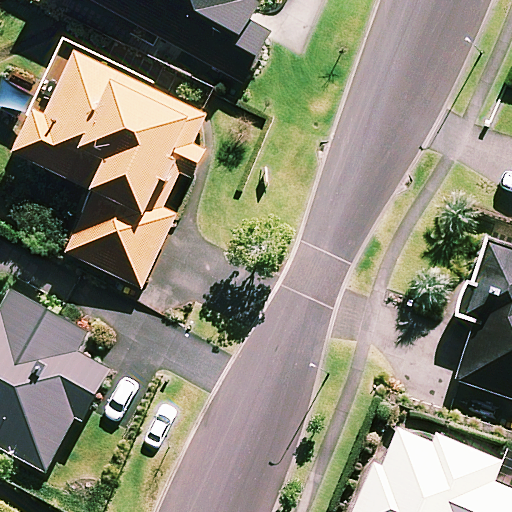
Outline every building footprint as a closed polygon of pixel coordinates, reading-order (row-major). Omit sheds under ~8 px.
[(260,0),(75,0),(251,91),(281,33),(251,17),(260,0)] [(162,214),(178,180),(196,188),(211,157),(200,152),(213,124),(69,55),(49,98),(10,79),(0,99),(0,109),(35,127),(18,162),(100,202),(72,260),(145,295),(180,222),(162,214)] [(511,269),(497,264),(479,310),(498,317),(479,368),(511,380),(511,269)] [(11,321),(0,315),(0,452),(51,479),(79,423),(88,428),(113,378),(81,362),(91,342),(19,305),(11,321)] [(476,471),(400,439),(368,511),(511,511),(511,506),(469,488),(476,471)]
